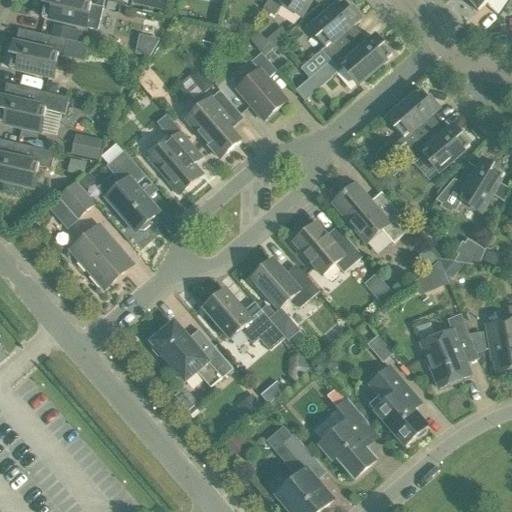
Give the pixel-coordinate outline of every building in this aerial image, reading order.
[(99,32),(106,0),(46,0),(43,17),(45,17),(44,20),(87,29),(99,32)] [(270,0),(265,10),(277,17),(283,6),(303,18),(314,0),(270,0)] [(469,0),(480,13),(494,0),(469,0)] [(345,2),(312,31),(326,47),(322,51),(332,62),(359,39),(351,30),(361,21),(360,19),(361,18),(348,3),(347,4),(345,2)] [(178,11),(176,21),(185,23),(188,13),(178,11)] [(52,37),(69,41),(72,30),(54,26),(52,37)] [(302,35),(298,31),(290,38),(294,42),(302,35)] [(65,58),(68,42),(29,33),(25,48),(17,46),(16,48),(15,48),(10,67),(12,67),(11,70),(54,80),(59,57),(65,58)] [(251,41),(263,55),(265,57),(273,50),(266,41),(260,34),(251,41)] [(324,69),(333,79),(345,69),(360,87),(393,58),(391,56),(393,55),(380,40),(379,41),(377,39),(367,48),(359,39),(332,62),(324,69)] [(266,123),(289,103),(270,81),(279,73),(263,55),(253,63),(260,72),(238,91),(266,123)] [(316,93),(307,83),(297,92),(306,102),(316,93)] [(49,84),(47,94),(56,96),(58,86),(49,84)] [(66,116),(70,100),(16,88),(13,103),(4,101),(4,103),(2,102),(0,111),(0,124),(42,134),(47,112),(66,116)] [(243,117),(222,92),(188,121),(222,161),(242,143),(229,128),(243,117)] [(415,100),(410,93),(397,105),(402,111),(390,121),(405,139),(398,146),(406,156),(437,129),(440,127),(432,118),(440,111),(433,104),(435,103),(427,93),(425,94),(423,93),(415,100)] [(150,160),(181,196),(204,176),(196,167),(206,159),(188,139),(168,116),(158,125),(173,141),(150,160)] [(440,127),(437,129),(406,156),(414,165),(421,159),(422,160),(426,157),(441,174),(471,148),(470,146),(471,145),(458,130),(457,131),(455,130),(448,136),(440,127)] [(72,155),(99,161),(103,141),(76,135),(72,155)] [(52,170),(56,154),(9,143),(6,158),(0,157),(0,182),(35,190),(40,168),(52,170)] [(98,188),(137,234),(140,231),(145,232),(151,227),(152,221),(160,214),(137,187),(147,178),(126,153),(108,168),(114,175),(98,188)] [(87,163),(70,160),(68,173),(84,176),(87,163)] [(455,181),(438,202),(443,205),(442,208),(453,215),(454,212),(457,213),(464,203),(484,215),(506,177),(504,175),(505,174),(488,164),(487,165),(485,164),(481,171),(470,165),(459,183),(455,181)] [(89,175),(78,184),(85,191),(95,182),(89,175)] [(386,187),(387,180),(383,176),(376,182),(382,190),(386,187)] [(78,221),(96,205),(85,191),(78,184),(60,199),(69,210),(78,221)] [(395,246),(414,230),(389,201),(378,210),(358,186),(355,188),(351,189),(348,192),(346,196),(335,206),(369,245),(384,232),(395,246)] [(60,199),(49,209),(58,220),(69,210),(60,199)] [(345,276),(365,259),(343,233),(332,242),(318,226),(312,231),(309,227),(299,236),(302,239),(296,245),(325,278),(338,267),(345,276)] [(106,291),(134,267),(101,228),(73,252),(106,291)] [(459,256),(454,262),(465,264),(479,266),(486,251),(467,240),(465,244),(463,243),(455,254),(459,256)] [(496,249),(483,256),(490,267),(502,259),(496,249)] [(427,270),(438,261),(429,250),(421,257),(421,263),(427,270)] [(438,260),(440,264),(448,284),(465,264),(454,262),(438,260)] [(302,310),(321,294),(301,271),(290,281),(275,263),(254,281),(281,313),(294,301),(302,310)] [(421,296),(447,285),(439,264),(416,284),(421,296)] [(385,308),(396,298),(389,289),(377,299),(385,308)] [(255,347),(262,341),(272,354),(287,341),(269,320),(262,311),(256,305),(246,314),(228,293),(206,312),(232,342),(242,333),(255,347)] [(268,306),(262,311),(269,320),(275,315),(268,306)] [(511,308),(510,309),(511,318),(511,323),(488,328),(494,361),(498,362),(500,375),(511,372),(511,308)] [(461,348),(474,343),(463,317),(450,322),(454,333),(423,346),(429,362),(428,365),(431,371),(434,373),(441,391),(474,377),(461,348)] [(213,391),(234,372),(215,350),(205,359),(176,325),(153,345),(156,348),(154,350),(155,354),(159,359),(163,360),(165,358),(187,384),(199,375),(213,391)] [(385,365),(396,356),(380,338),(369,347),(385,365)] [(334,361),(330,356),(321,364),(329,373),(333,369),(334,361)] [(428,431),(430,429),(416,413),(423,406),(392,370),(372,387),(382,398),(371,407),(407,449),(418,439),(422,440),(428,435),(428,431)] [(183,389),(174,397),(187,412),(196,404),(183,389)] [(338,390),(329,398),(340,411),(349,403),(338,390)] [(253,395),(238,406),(248,419),(263,407),(253,395)] [(377,437),(378,436),(349,403),(340,411),(351,424),(325,445),(326,446),(322,449),(335,464),(338,460),(357,482),(378,463),(364,447),(376,436),(377,437)] [(300,481),(279,499),(289,511),(325,511),(335,503),(309,473),(304,467),(303,468),(284,447),(296,437),(294,435),(292,436),(284,427),(267,442),(300,481)] [(236,432),(222,444),(234,458),(248,446),(236,432)] [(303,468),(304,467),(314,458),(296,437),(284,447),(303,468)]
